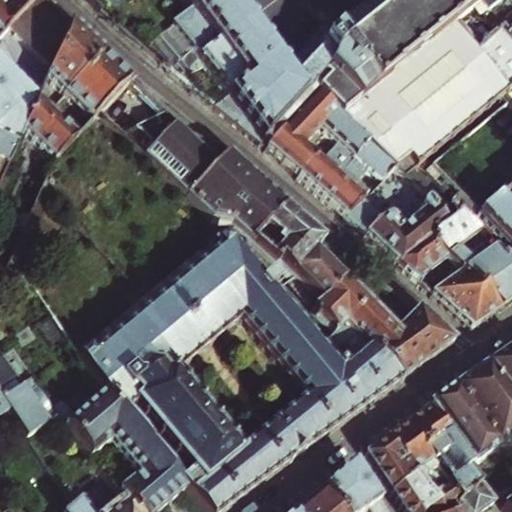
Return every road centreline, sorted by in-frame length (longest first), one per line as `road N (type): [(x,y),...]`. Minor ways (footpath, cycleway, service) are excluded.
road 1 (residential): [(66,0),(168,98),(478,350)]
road 2 (residential): [(478,350),(267,511)]
